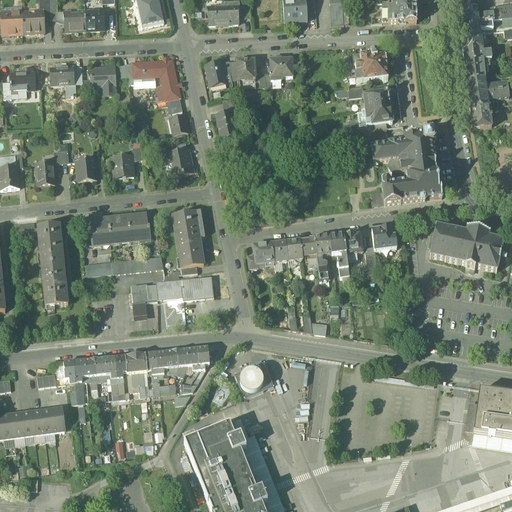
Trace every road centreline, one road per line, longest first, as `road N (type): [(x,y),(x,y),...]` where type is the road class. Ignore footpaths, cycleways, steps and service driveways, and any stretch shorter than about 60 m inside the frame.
road 1 (secondary): [(248,340),(511,382)]
road 2 (residential): [(476,208),(224,237)]
road 3 (secondary): [(0,363),(225,340)]
road 4 (residential): [(214,191),(0,216)]
road 5 (residential): [(396,36),(185,47)]
road 6 (residential): [(184,511),(161,457),(225,340)]
road 7 (residential): [(185,47),(0,55)]
road 8 (residential): [(185,47),(214,191)]
road 9 (residential): [(453,126),(407,130),(396,36)]
